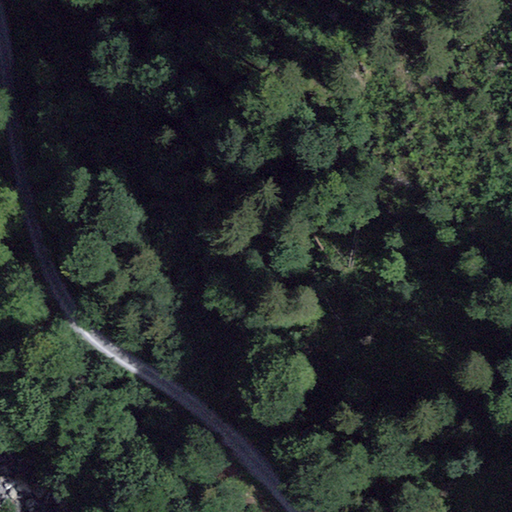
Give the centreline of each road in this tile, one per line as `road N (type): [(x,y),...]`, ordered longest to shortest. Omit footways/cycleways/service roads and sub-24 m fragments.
road 1 (track): [(302,511),(199,407),(103,347),(50,299),(34,254),(0,28)]
road 2 (track): [(50,299),(59,364),(78,400),(153,462),(191,511)]
